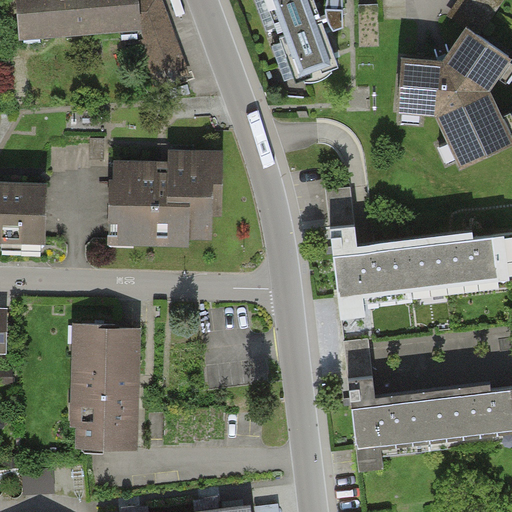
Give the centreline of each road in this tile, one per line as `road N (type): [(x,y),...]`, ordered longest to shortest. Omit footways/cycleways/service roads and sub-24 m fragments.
road 1 (residential): [(203,0),(270,181),(289,289)]
road 2 (residential): [(0,280),(289,289)]
road 3 (residential): [(289,289),(315,511)]
road 4 (unknown): [(309,458),(98,470)]
